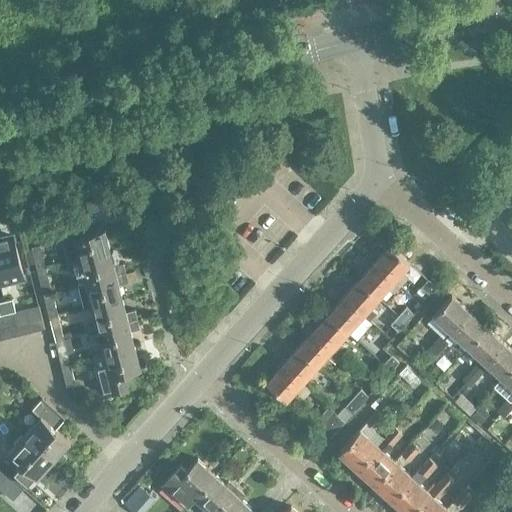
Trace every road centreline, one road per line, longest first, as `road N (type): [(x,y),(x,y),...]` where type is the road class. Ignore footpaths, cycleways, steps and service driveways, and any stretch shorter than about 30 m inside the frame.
road 1 (tertiary): [(0,127),(350,41)]
road 2 (residential): [(199,371),(370,181)]
road 3 (residential): [(350,511),(199,371)]
road 4 (residential): [(511,306),(370,181)]
road 5 (residential): [(76,511),(199,371)]
road 6 (tertiary): [(350,41),(458,16),(511,13)]
road 7 (residential): [(370,181),(350,41)]
